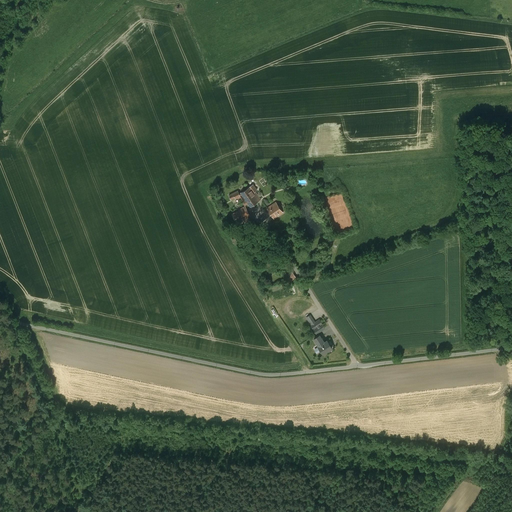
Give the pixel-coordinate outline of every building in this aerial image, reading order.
[(251,186),(249,187),(241,192),(248,202),(250,205),(260,199),(255,191),(251,186)] [(238,191),(229,195),(231,199),(235,197),(236,198),(239,196),(240,199),(241,198),(244,204),(248,202),(241,192),(239,193),(238,191)] [(276,202),(267,208),(274,218),(283,212),(276,202)] [(245,206),(239,209),(240,211),(236,213),(239,218),(243,216),(244,219),(250,216),(245,206)] [(287,274),(290,281),(298,277),(294,270),(287,274)] [(322,324),(314,329),(317,334),(325,329),(322,324)] [(324,343),(321,339),(316,342),(319,345),(318,346),(323,353),(332,347),(327,340),(324,343)]
